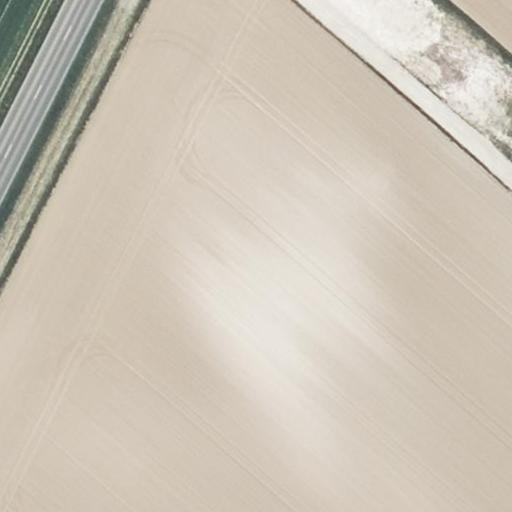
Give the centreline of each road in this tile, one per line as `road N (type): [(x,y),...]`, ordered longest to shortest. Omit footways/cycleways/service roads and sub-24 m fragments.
road 1 (track): [(118,0),(0,241)]
road 2 (secondary): [(0,157),(77,0)]
